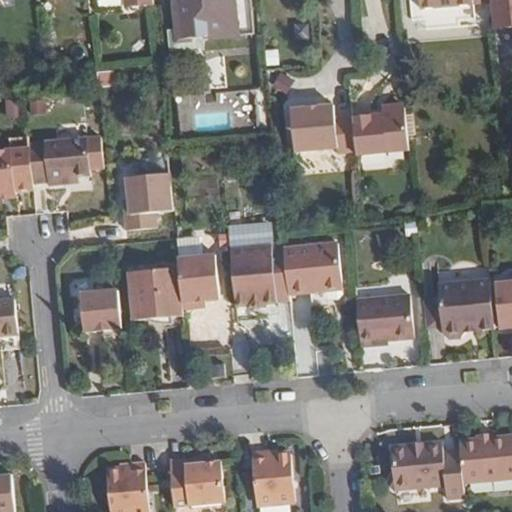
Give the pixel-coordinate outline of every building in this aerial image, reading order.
[(253,35),(249,0),(175,0),(180,42),(253,35)] [(473,4),(473,0),(420,0),(422,9),(473,4)] [(511,0),(490,0),(493,30),(511,27),(511,0)] [(12,75),(0,74),(0,89),(12,90),(12,75)] [(280,101),(295,99),(294,84),(279,86),(280,101)] [(350,116),(349,112),(329,114),(328,102),(320,103),(324,145),(333,144),(334,151),(353,149),(350,116)] [(367,115),(350,116),(353,149),(354,156),(403,151),(398,102),(387,103),(382,109),(383,113),(367,115)] [(400,102),(398,102),(403,151),(410,151),(406,107),(400,102)] [(324,145),(320,103),(285,106),(289,148),(324,145)] [(0,191),(17,190),(35,189),(34,181),(31,144),(30,135),(10,137),(11,148),(0,149),(0,191)] [(31,144),(34,181),(49,180),(49,183),(64,182),(64,174),(78,174),(90,173),(87,139),(31,144)] [(64,174),(64,182),(79,181),(78,174),(64,174)] [(171,174),(128,179),(130,199),(132,214),(126,215),(127,231),(158,228),(156,213),(174,211),(171,174)] [(0,199),(17,198),(17,190),(0,191),(0,199)] [(405,222),(407,237),(416,236),(415,221),(405,222)] [(284,242),(289,292),(311,290),(313,305),(350,301),(344,237),(284,242)] [(284,242),(284,239),(231,244),(236,300),(246,299),(246,302),(265,299),(265,297),(289,295),(289,292),(284,242)] [(180,269),(184,310),(207,308),(206,301),(221,300),(217,256),(179,260),(180,269)] [(184,310),(180,269),(129,274),(134,321),(163,318),(185,316),(184,310)] [(477,332),(496,331),(491,279),(440,284),(441,297),(444,329),(445,335),(451,341),(463,340),(467,333),(466,328),(476,328),(477,332)] [(502,326),(511,324),(511,279),(498,281),(502,326)] [(119,330),(123,330),(119,293),(81,297),(84,334),(105,331),(119,330)] [(357,300),(361,347),(377,345),(377,341),(390,340),(416,337),(412,295),(357,300)] [(424,299),(427,330),(444,329),(441,297),(424,299)] [(0,300),(0,337),(1,337),(20,335),(17,299),(0,300)] [(164,328),(186,326),(185,316),(163,318),(164,328)] [(213,366),(214,378),(229,377),(228,364),(213,366)] [(480,439),(460,440),(461,452),(464,482),(511,478),(511,435),(493,438),(480,439)] [(464,482),(461,452),(445,453),(444,443),(393,447),(395,470),(391,473),(393,486),(397,489),(446,485),(447,500),(466,498),(464,482)] [(264,457),(263,451),(253,452),(258,505),(296,501),(291,454),(279,455),(264,457)] [(186,464),(186,459),(171,461),(176,508),(226,503),(222,460),(202,463),(186,464)] [(135,468),(120,469),(107,471),(111,511),(149,511),(145,461),(134,462),(135,468)] [(0,511),(15,511),(12,476),(0,476),(0,511)]
